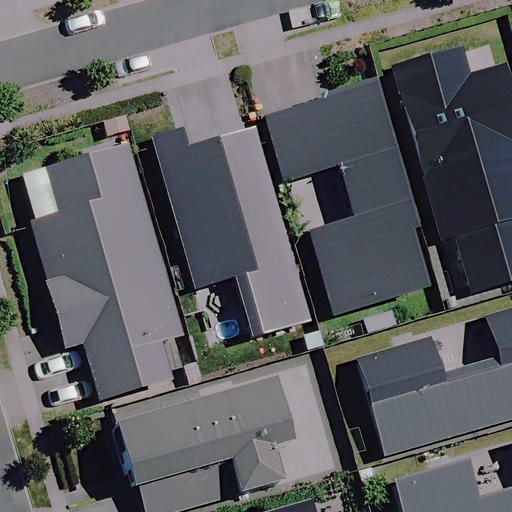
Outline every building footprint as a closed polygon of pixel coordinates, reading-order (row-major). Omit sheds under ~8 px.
[(459,50),(389,70),(438,241),(453,236),(469,293),(511,281),(511,111),(499,66),(466,76),(459,50)] [(411,226),(370,80),(262,110),(282,183),(337,167),(352,220),(306,233),(329,315),(424,288),(406,227),(411,226)] [(180,131),(149,140),(191,290),(233,278),(249,337),(305,321),(251,129),(185,148),(180,131)] [(178,336),(124,147),(44,169),(57,214),(27,222),(62,347),(80,342),(97,401),(167,381),(156,342),(178,336)] [(511,310),(484,319),(496,361),(439,377),(429,340),(355,361),(383,457),(511,420),(511,310)] [(270,381),(111,426),(129,487),(136,485),(143,511),(176,511),(278,484),(268,448),(288,443),(270,381)] [(511,511),(511,489),(475,500),(464,463),(391,483),(398,511),(511,511)]
